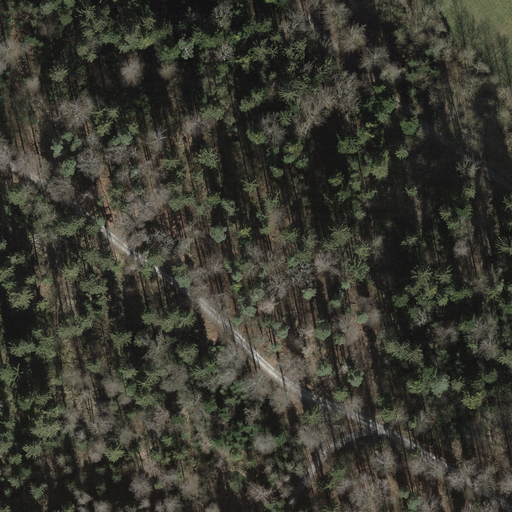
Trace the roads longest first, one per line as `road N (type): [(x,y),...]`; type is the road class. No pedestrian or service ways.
road 1 (track): [(511,511),(399,436),(276,377),(213,312),(80,208),(0,160)]
road 2 (track): [(511,189),(430,131),(286,0)]
road 3 (track): [(289,511),(321,453),(323,414),(276,377)]
